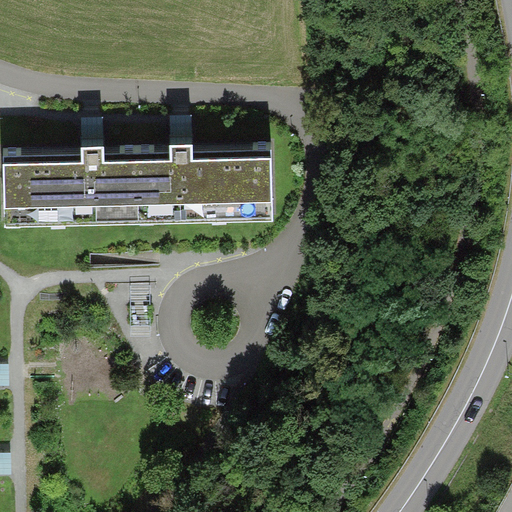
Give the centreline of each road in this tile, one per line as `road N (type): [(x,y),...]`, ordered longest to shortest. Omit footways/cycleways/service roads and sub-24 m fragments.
road 1 (residential): [(250,307),(304,221),(315,184),(318,146),(307,115),(280,98),(153,94),(0,73)]
road 2 (secondary): [(511,295),(482,374),(399,511)]
road 3 (residential): [(250,307),(232,288),(193,291),(176,325),(185,349)]
